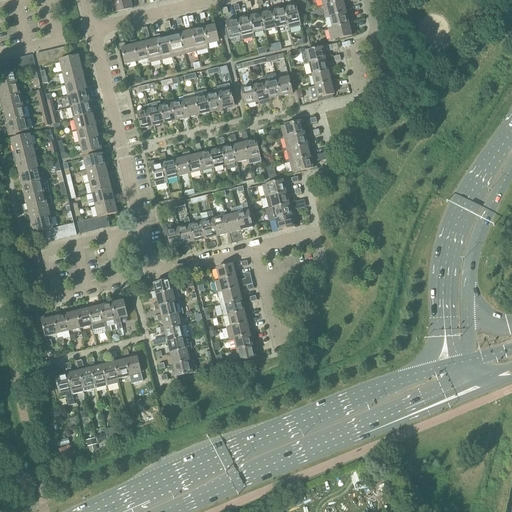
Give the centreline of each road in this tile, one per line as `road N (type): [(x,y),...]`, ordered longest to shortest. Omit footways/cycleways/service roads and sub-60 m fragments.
road 1 (primary): [(446,365),(124,498)]
road 2 (primary): [(169,511),(482,379)]
road 3 (unclassified): [(216,511),(511,388)]
road 4 (primary): [(511,128),(452,238),(443,297),(446,365)]
road 5 (residential): [(141,228),(93,28)]
road 6 (residential): [(108,236),(119,281),(54,296),(44,251),(80,242)]
road 7 (residential): [(255,247),(158,269),(141,228)]
road 8 (primary): [(466,299),(475,247),(511,167)]
road 9 (residential): [(93,28),(212,0)]
